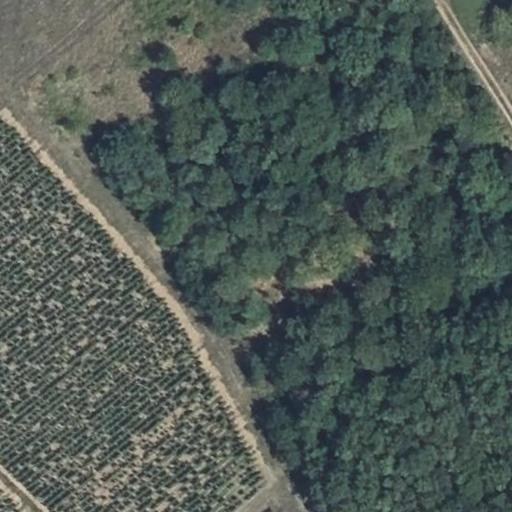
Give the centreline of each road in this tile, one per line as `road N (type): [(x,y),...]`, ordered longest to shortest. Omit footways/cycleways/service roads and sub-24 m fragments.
road 1 (track): [(45,511),(0,469),(0,93),(110,0)]
road 2 (track): [(437,0),(511,120)]
